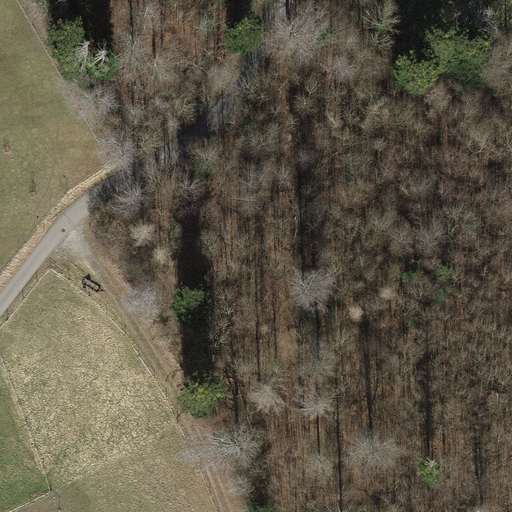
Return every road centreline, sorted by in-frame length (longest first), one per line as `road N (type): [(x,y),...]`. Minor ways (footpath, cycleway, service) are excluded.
road 1 (unclassified): [(294,0),(235,97),(203,132),(68,222),(0,309)]
road 2 (track): [(68,222),(225,472),(236,511)]
